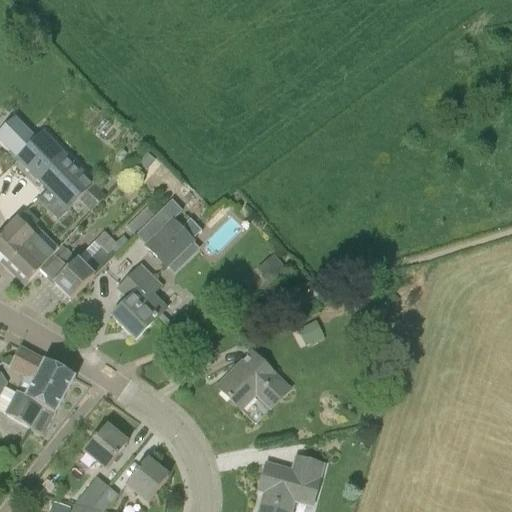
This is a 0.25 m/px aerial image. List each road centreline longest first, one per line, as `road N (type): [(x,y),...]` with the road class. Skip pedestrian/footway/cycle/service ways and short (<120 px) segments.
road 1 (unclassified): [(202,511),(199,471),(185,441),(110,377)]
road 2 (unclassified): [(0,315),(110,377)]
